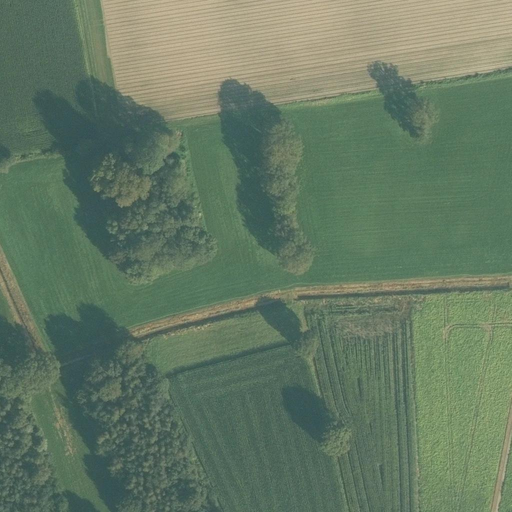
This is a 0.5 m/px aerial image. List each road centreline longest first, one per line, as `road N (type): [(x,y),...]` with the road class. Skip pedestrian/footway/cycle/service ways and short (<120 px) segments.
road 1 (track): [(322,105),(104,143),(79,0)]
road 2 (track): [(250,118),(290,315)]
